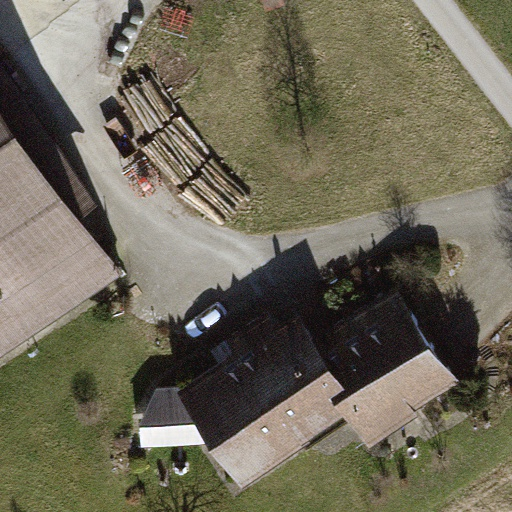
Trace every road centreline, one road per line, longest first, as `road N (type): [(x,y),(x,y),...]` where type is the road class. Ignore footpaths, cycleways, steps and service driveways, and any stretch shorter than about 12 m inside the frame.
road 1 (track): [(511,210),(199,277),(52,65),(131,0)]
road 2 (track): [(430,0),(511,104)]
